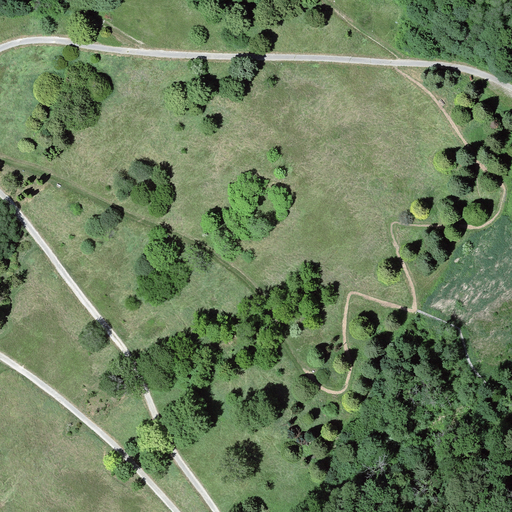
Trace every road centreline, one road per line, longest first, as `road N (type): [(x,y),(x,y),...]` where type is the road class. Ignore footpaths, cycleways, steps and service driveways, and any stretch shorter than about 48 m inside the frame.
road 1 (track): [(0,51),(25,41),(66,41),(140,53),(425,63),(511,88)]
road 2 (track): [(215,511),(169,446),(134,363),(0,190)]
road 3 (track): [(296,355),(253,288),(193,241),(0,159)]
road 4 (track): [(0,354),(91,424),(173,511)]
